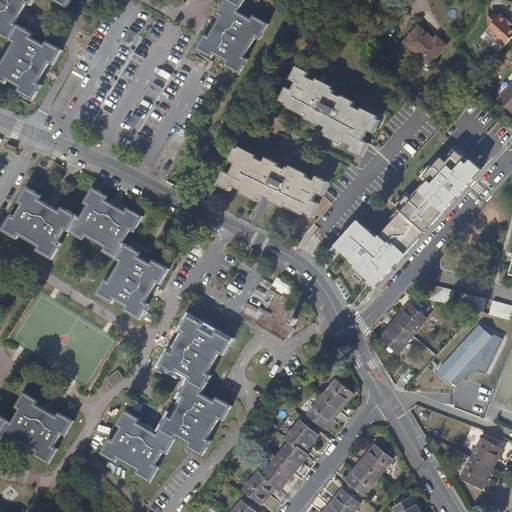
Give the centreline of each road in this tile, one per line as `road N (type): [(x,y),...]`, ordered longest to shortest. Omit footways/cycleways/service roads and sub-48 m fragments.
road 1 (residential): [(0,120),(97,159),(301,263)]
road 2 (residential): [(349,336),(511,158)]
road 3 (residential): [(301,263),(421,115)]
road 4 (residential): [(290,511),(386,399)]
road 5 (residential): [(386,399),(454,511)]
